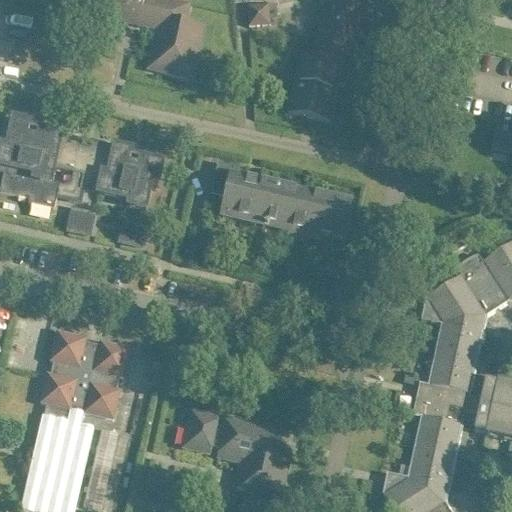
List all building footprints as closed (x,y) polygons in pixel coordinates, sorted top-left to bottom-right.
[(193,83),(205,29),(186,25),(190,6),(160,0),(74,0),(93,4),(90,18),(109,22),(108,28),(118,31),(121,18),(138,21),(137,28),(155,33),(147,72),(193,83)] [(333,0),(332,8),(324,6),(314,54),(324,56),(323,60),(301,56),(288,115),(330,124),(346,51),(355,53),(366,0),(333,0)] [(268,7),(247,8),(249,29),(270,28),(268,7)] [(80,192),(98,196),(102,176),(108,177),(114,149),(91,144),(90,151),(81,149),(82,142),(37,132),(36,138),(28,137),(30,125),(13,121),(7,150),(1,148),(0,152),(0,168),(5,170),(0,191),(0,195),(29,202),(28,207),(54,212),(57,198),(77,203),(80,192)] [(102,176),(98,196),(121,201),(123,195),(131,197),(128,208),(145,212),(152,184),(158,185),(162,166),(139,160),(137,166),(129,164),(132,153),(114,149),(108,177),(102,176)] [(217,166),(210,197),(226,200),(221,220),(289,236),(288,241),(303,244),(304,239),(318,243),(320,238),(345,244),(354,206),(232,177),(234,169),(217,166)] [(68,234),(89,238),(93,218),(73,213),(68,234)] [(120,245),(140,250),(145,229),(124,225),(120,245)] [(421,321),(421,323),(441,327),(428,387),(470,397),(487,319),(508,306),(511,306),(511,246),(483,265),(478,258),(466,263),(456,272),(460,279),(425,302),(421,321)] [(339,283),(343,263),(327,259),(322,279),(339,283)] [(85,346),(86,342),(57,335),(50,364),(53,365),(51,378),(47,377),(40,407),(46,408),(83,417),(113,423),(120,394),(116,393),(119,380),(123,381),(129,352),(100,345),(99,349),(85,346)] [(419,385),(412,419),(420,421),(460,428),(463,413),(477,416),(474,433),(486,436),(485,438),(511,444),(511,385),(497,383),(497,385),(485,382),(481,399),(470,397),(428,387),(419,385)] [(81,428),(83,417),(46,408),(44,419),(43,419),(20,511),(74,511),(93,430),(81,428)] [(269,511),(273,499),(282,501),(293,450),(287,449),(290,439),(279,436),(280,431),(226,419),(223,431),(216,429),(218,420),(208,417),(191,413),(182,452),(210,458),(211,450),(219,452),(217,461),(240,466),(247,468),(246,470),(241,491),(234,490),(234,491),(245,493),(241,511),(240,511),(230,510),(230,511),(234,511),(269,511)] [(387,477),(382,497),(391,511),(448,511),(446,507),(463,429),(460,428),(420,421),(407,481),(387,476),(387,477)] [(152,472),(147,492),(167,496),(172,476),(152,472)]
